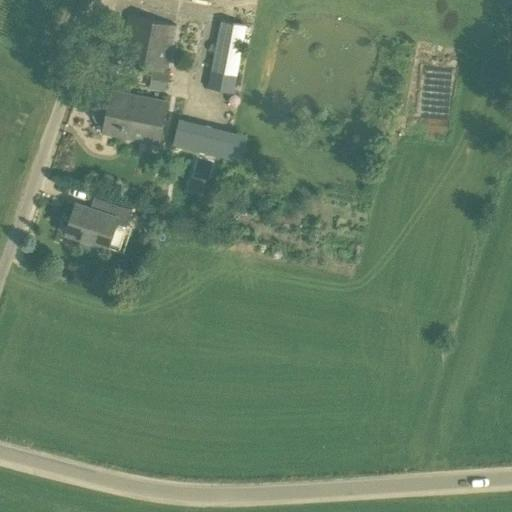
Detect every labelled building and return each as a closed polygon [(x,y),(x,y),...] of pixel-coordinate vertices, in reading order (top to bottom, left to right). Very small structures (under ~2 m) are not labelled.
[(439,0),(389,0),(388,8),(436,18),(440,0),(439,0)] [(168,81),(171,69),(167,68),(177,25),(129,15),(119,61),(152,69),(150,78),(168,81)] [(234,93),(247,23),(220,19),(207,88),(234,93)] [(343,32),(329,115),(336,116),(334,131),(349,133),(353,106),(374,109),(376,99),(380,99),(388,47),(392,48),(393,40),(343,32)] [(166,101),(111,91),(109,101),(100,99),(96,102),(93,117),(96,121),(105,123),(103,132),(158,143),(166,101)] [(239,162),(246,135),(179,118),(172,145),(239,162)] [(133,208),(94,196),(90,208),(75,203),(65,234),(80,239),(79,245),(81,250),(97,255),(101,253),(103,246),(108,247),(116,222),(127,225),(133,208)]
